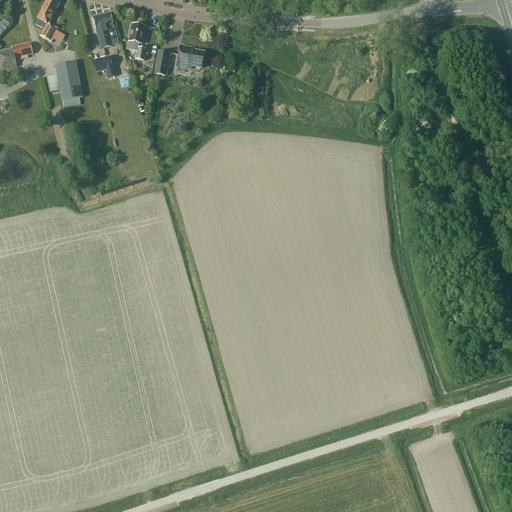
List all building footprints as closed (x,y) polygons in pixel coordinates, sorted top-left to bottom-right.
[(43,30),(40,37),(52,43),(58,30),(48,25),(59,4),(52,0),(47,0),(34,25),(43,30)] [(93,18),(101,50),(119,46),(111,14),(93,18)] [(140,45),(142,45),(146,28),(132,25),(127,49),(138,51),(136,60),(145,62),(147,50),(139,48),(140,45)] [(0,52),(0,64),(1,71),(18,68),(16,61),(29,58),(28,56),(32,55),(30,44),(14,48),(14,50),(0,52)] [(201,70),(204,54),(189,51),(190,49),(180,47),(176,67),(186,69),(186,67),(201,70)] [(165,77),(170,54),(158,52),(154,74),(165,77)] [(106,71),(108,78),(116,76),(111,57),(93,61),(97,73),(106,71)] [(81,105),(80,99),(82,98),(75,62),(56,66),(63,102),(64,102),(65,108),(81,105)]
